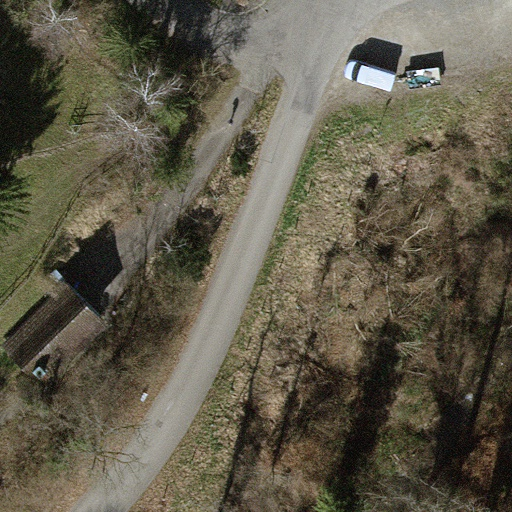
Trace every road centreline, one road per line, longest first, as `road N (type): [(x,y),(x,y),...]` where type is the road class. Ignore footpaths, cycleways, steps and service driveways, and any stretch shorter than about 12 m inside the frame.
road 1 (unclassified): [(100,511),(141,468),(222,317),(317,58)]
road 2 (residential): [(317,58),(214,34),(168,0)]
